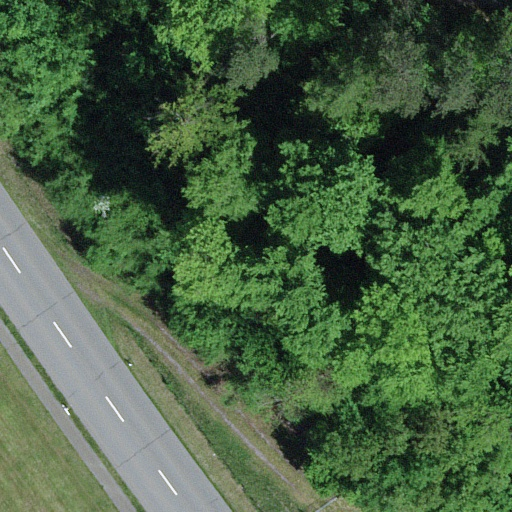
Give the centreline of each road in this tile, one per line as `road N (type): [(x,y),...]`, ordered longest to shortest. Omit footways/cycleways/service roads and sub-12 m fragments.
road 1 (track): [(64,334),(108,301),(332,511)]
road 2 (primary): [(191,511),(0,240)]
